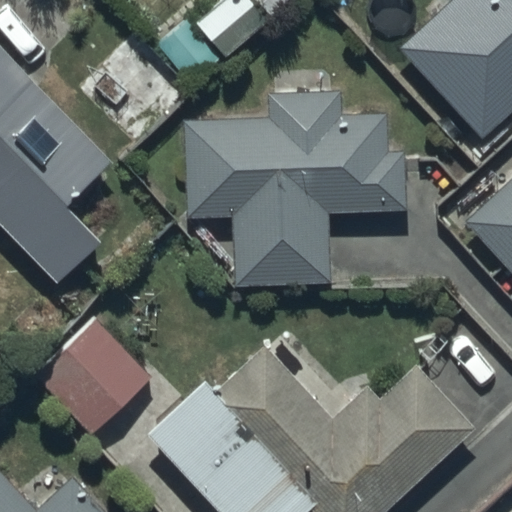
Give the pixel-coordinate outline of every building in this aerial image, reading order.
[(253,0),(207,0),(194,10),(223,47),(264,14),(253,0)] [(511,0),(439,0),(399,38),(480,126),(511,96),(511,0)] [(185,13),(156,39),(189,75),(218,49),(185,13)] [(0,215),(51,271),(96,230),(63,194),(109,151),(0,33),(0,215)] [(271,110),(184,110),(185,207),(233,206),(234,272),(325,271),(325,201),(400,200),(399,142),(386,143),(385,102),(338,103),(338,83),(271,83),(271,110)] [(511,167),(465,209),(511,263),(511,167)] [(90,425),(146,367),(95,310),(33,370),(90,425)] [(371,511),(472,416),(411,353),(376,387),(364,374),(330,407),(260,334),(212,381),(200,368),(142,423),(227,511),(290,511),(301,502),(311,511),(371,511)] [(111,511),(68,466),(33,499),(0,463),(0,511),(111,511)]
